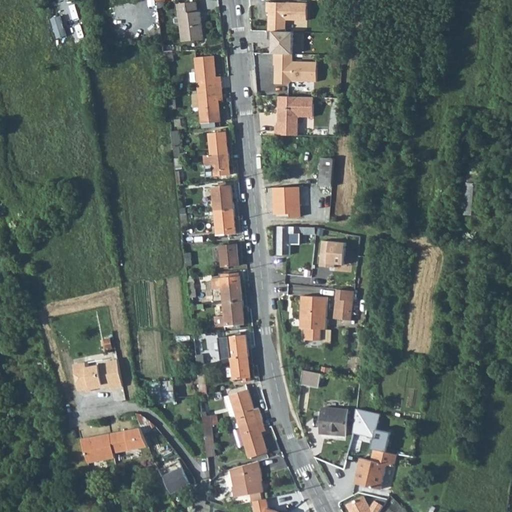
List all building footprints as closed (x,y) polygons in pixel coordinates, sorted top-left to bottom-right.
[(284,18),(305,19),(306,2),(266,0),(265,10),(268,11),(267,29),(283,30),(284,18)] [(204,38),(201,11),(199,11),(198,2),(183,4),(184,13),(182,14),(185,40),(204,38)] [(294,33),(275,33),(275,53),(293,54),(294,33)] [(176,61),(175,51),(164,51),(165,62),(176,61)] [(293,54),(275,53),(274,66),(275,66),(275,83),(288,84),(292,80),(317,81),(318,63),(293,61),(293,54)] [(197,57),(200,90),(224,88),(223,77),(217,77),(216,56),(197,57)] [(224,100),(224,88),(200,90),(203,123),(221,121),(220,100),(224,100)] [(179,109),(177,92),(168,93),(170,110),(179,109)] [(312,98),(277,96),(277,98),(301,100),(300,116),(311,116),(312,98)] [(301,100),(277,98),(276,125),(274,125),(273,135),(296,136),(297,116),(300,116),(301,100)] [(183,146),(182,131),(173,131),(174,147),(179,147),(183,146)] [(211,134),(213,155),(229,153),(227,132),(211,134)] [(231,175),(229,153),(213,155),(215,176),(231,175)] [(184,184),(181,158),(176,159),(178,185),(184,184)] [(320,186),(333,187),(335,159),(322,158),(320,186)] [(486,173),(470,172),(466,214),(482,215),(486,173)] [(213,187),(216,211),(235,209),(232,185),(213,187)] [(291,217),(294,217),(296,187),(275,187),(276,214),(291,213),(291,217)] [(237,233),(235,209),(216,211),(218,235),(237,233)] [(299,232),(315,233),(316,227),(293,226),(279,226),(279,255),(291,255),(291,244),(298,244),(299,232)] [(346,242),(324,240),(321,266),(335,267),(336,264),(344,264),(346,242)] [(240,265),(238,244),(221,245),(223,266),(240,265)] [(193,252),(186,253),(187,266),(194,265),(193,252)] [(296,267),(305,267),(306,267),(306,252),(295,253),(296,267)] [(305,277),(311,277),(314,252),(306,252),(306,267),(305,267),(305,277)] [(221,275),(224,302),(243,300),(241,273),(221,275)] [(196,280),(188,281),(190,296),(197,296),(196,280)] [(355,289),(338,288),(337,298),(342,298),(340,318),(353,319),(355,289)] [(329,298),(325,298),(309,296),(303,296),(300,320),(305,320),(304,328),(303,339),(321,341),(322,330),(326,330),(329,298)] [(243,300),(224,302),(225,316),(215,317),(216,327),(245,324),(243,300)] [(228,339),(232,360),(249,357),(244,333),(237,335),(238,337),(228,339)] [(205,346),(196,347),(198,363),(207,362),(205,346)] [(253,382),(249,357),(232,360),(236,382),(246,380),(246,383),(253,382)] [(85,363),(73,365),(78,391),(86,389),(86,388),(90,387),(91,390),(111,386),(112,389),(124,387),(118,359),(106,362),(107,364),(86,367),(85,363)] [(206,379),(205,366),(198,367),(201,395),(206,394),(204,379),(206,379)] [(301,388),(317,389),(319,375),(302,373),(301,388)] [(175,381),(152,383),(154,403),(177,401),(175,381)] [(227,404),(235,429),(241,427),(264,420),(260,409),(256,410),(250,390),(231,395),(232,396),(233,402),(227,404)] [(349,434),(348,409),(323,409),(324,434),(349,434)] [(354,434),(376,439),(378,430),(381,415),(358,411),(354,434)] [(212,415),(204,416),(206,437),(214,435),(215,435),(212,415)] [(267,432),(264,420),(241,427),(251,458),(268,453),(262,433),(267,432)] [(143,427),(112,434),(116,452),(151,445),(143,427)] [(376,439),(374,451),(388,454),(392,434),(378,430),(376,439)] [(112,434),(82,440),(83,445),(86,454),(89,464),(117,457),(116,452),(112,434)] [(216,458),(214,435),(206,437),(208,456),(208,459),(216,458)] [(381,491),(387,467),(394,468),(397,456),(388,454),(374,451),(370,462),(362,460),(356,485),(381,491)] [(173,473),(165,476),(172,493),(191,485),(180,461),(170,466),(173,473)] [(264,492),(263,490),(266,489),(262,477),(264,476),(259,461),(231,469),(237,486),(235,487),(238,498),(254,493),(255,495),(264,492)] [(264,492),(255,495),(256,501),(266,499),(264,492)] [(364,495),(345,505),(348,511),(380,511),(384,506),(375,500),(369,507),(364,495)] [(278,511),(270,509),(268,499),(254,504),(256,511),(278,511)] [(406,511),(395,500),(387,511),(406,511)]
